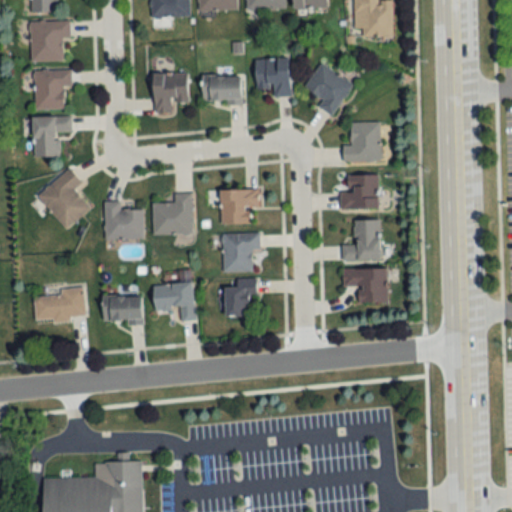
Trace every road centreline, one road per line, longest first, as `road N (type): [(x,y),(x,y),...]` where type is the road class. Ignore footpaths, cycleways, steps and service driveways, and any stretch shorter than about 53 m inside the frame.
road 1 (tertiary): [(451,0),(463,511)]
road 2 (residential): [(0,392),(459,347)]
road 3 (residential): [(282,148),(293,158),(305,363)]
road 4 (residential): [(125,152),(282,148)]
road 5 (residential): [(107,0),(110,128),(125,152)]
